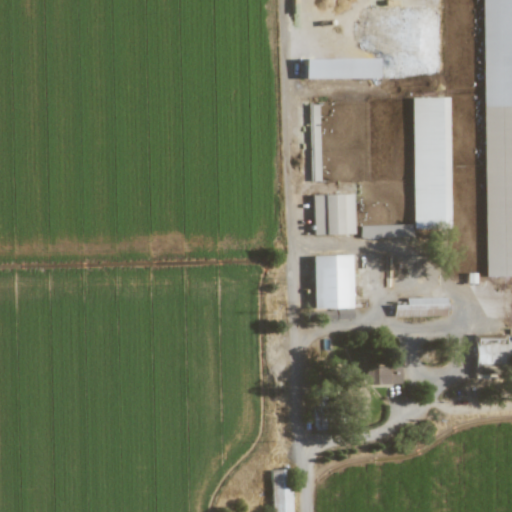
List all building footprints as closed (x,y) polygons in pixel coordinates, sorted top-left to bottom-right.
[(511,0),(479,0),(483,277),(511,277),(511,0)] [(299,60),(299,79),(374,78),(374,59),(299,60)] [(408,99),(410,229),(447,228),(444,98),(408,99)] [(317,182),(316,105),(305,105),(305,182),(317,182)] [(309,195),(310,236),(351,234),(350,194),(309,195)] [(357,227),(357,239),(409,237),(409,225),(357,227)] [(348,308),(347,255),(309,256),(310,309),(348,308)] [(444,297),(403,298),(403,306),(393,306),(394,317),(444,316),(444,297)] [(399,385),(398,366),(368,367),(369,385),(399,385)] [(288,511),(288,470),(269,470),(269,511),(288,511)]
